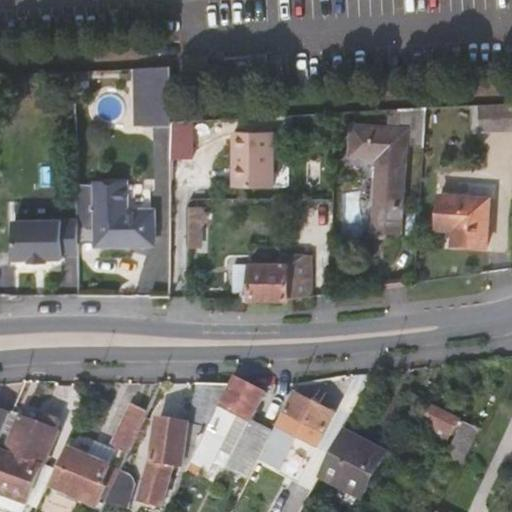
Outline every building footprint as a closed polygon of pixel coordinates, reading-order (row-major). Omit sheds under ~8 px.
[(183,59),(181,59),(183,86),(213,84),(212,58),(183,59)] [(162,124),(162,121),(162,66),(126,68),(126,125),(162,124)] [(511,131),(511,103),(472,105),(474,132),(511,131)] [(424,146),(426,108),(389,109),(389,128),(354,126),(351,156),(378,158),(374,229),(402,231),(407,146),(424,146)] [(186,157),(186,120),(162,121),(162,124),(162,157),(186,157)] [(237,129),(236,162),(244,162),(244,185),(276,185),(277,128),(237,129)] [(244,162),(236,162),(236,185),(244,185),(244,162)] [(97,246),(156,245),(156,210),(128,210),(128,185),(96,186),(97,246)] [(454,246),(487,247),(491,199),(442,195),(439,229),(454,230),(454,246)] [(192,198),(191,238),(204,238),(204,218),(209,218),(209,198),(192,198)] [(79,218),(16,218),(16,257),(32,257),(32,259),(50,259),(50,257),(65,257),(65,252),(79,252),(79,218)] [(227,291),(235,291),(235,265),(227,265),(227,291)] [(249,299),(288,300),(288,265),(260,265),(235,265),(235,291),(250,292),(249,299)] [(288,300),(302,298),(302,265),(288,265),(288,300)] [(381,288),(406,284),(405,276),(380,280),(381,288)] [(236,379),(233,386),(190,471),(205,478),(225,443),(238,449),(229,468),(250,479),(264,453),(274,433),(253,422),(267,395),(258,389),(236,379)] [(190,471),(233,386),(199,386),(191,427),(159,421),(152,465),(148,484),(169,494),(176,469),(188,473),(190,471)] [(325,460),(328,461),(345,430),(352,416),(339,410),(336,416),(294,394),(274,433),(264,453),(290,467),(294,460),(293,459),(295,455),(291,453),(300,437),(319,447),(318,449),(327,455),(325,460)] [(412,429),(424,403),(411,396),(398,421),(412,429)] [(445,446),(459,420),(430,406),(417,431),(445,446)] [(130,453),(147,417),(132,411),(114,445),(130,453)] [(0,446),(11,419),(0,415),(0,446)] [(43,418),(40,425),(59,432),(62,425),(43,418)] [(8,454),(0,452),(0,490),(8,494),(14,480),(35,487),(43,466),(46,468),(59,432),(40,425),(22,419),(8,454)] [(465,464),(481,432),(466,424),(449,456),(465,464)] [(328,461),(321,477),(365,499),(389,453),(345,430),(328,461)] [(120,473),(121,472),(72,449),(56,484),(85,496),(82,501),(99,507),(108,488),(112,489),(120,473)] [(130,478),(120,473),(112,489),(107,501),(129,508),(135,488),(135,484),(133,481),(130,478)] [(29,502),(35,487),(14,480),(8,494),(29,502)] [(165,507),(169,494),(148,484),(143,502),(165,507)]
